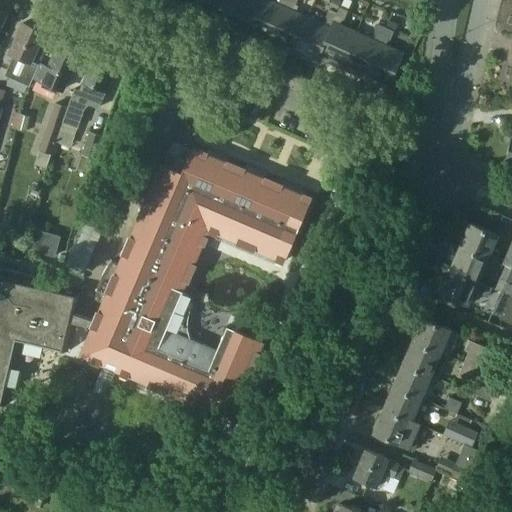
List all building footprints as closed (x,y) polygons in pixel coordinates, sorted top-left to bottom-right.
[(204,0),(197,17),(221,27),(232,0),(204,0)] [(244,38),(247,32),(246,32),(259,2),(254,0),(232,0),(221,27),(244,38)] [(246,32),(247,32),(269,42),(288,0),(280,0),(281,1),(279,4),(269,0),(260,0),(259,2),(246,32)] [(288,0),(269,42),(292,53),(308,17),(291,10),(292,6),(296,4),(297,0),(288,0)] [(340,7),(337,13),(317,57),(318,58),(341,68),(357,32),(340,25),(341,21),(344,19),(348,11),(340,7)] [(0,31),(8,13),(0,9),(0,31)] [(317,57),(337,13),(330,9),(326,18),(327,22),(325,25),(308,17),(292,53),(316,63),(318,58),(317,57)] [(24,23),(11,53),(15,55),(7,75),(31,85),(40,64),(32,61),(44,32),(24,23)] [(341,68),(364,78),(386,28),(379,24),(375,33),(375,37),(374,40),(357,32),(341,68)] [(386,28),(364,78),(388,88),(404,53),(386,45),(387,42),(391,40),(394,31),(386,28)] [(61,40),(50,65),(42,62),(35,77),(64,90),(69,77),(70,77),(81,48),(72,45),(73,42),(66,39),(65,41),(61,40)] [(85,82),(81,92),(76,90),(69,108),(58,140),(71,145),(85,108),(88,105),(101,109),(103,102),(103,101),(106,92),(107,92),(114,75),(112,74),(117,61),(97,52),(84,81),(85,82)] [(58,140),(69,108),(57,103),(41,149),(36,164),(48,168),(53,153),(58,140)] [(17,128),(27,131),(32,117),(22,114),(17,128)] [(83,155),(96,159),(104,136),(91,132),(83,155)] [(96,295),(95,300),(96,300),(96,299),(102,302),(80,355),(231,420),(264,342),(227,326),(217,350),(192,339),(191,337),(188,330),(188,328),(189,320),(189,318),(191,310),(191,308),(190,301),(189,298),(185,292),(183,291),(209,230),(284,262),(312,198),(172,138),(119,263),(112,261),(113,260),(112,260),(109,264),(107,268),(104,272),(102,276),(100,281),(98,286),(97,290),(96,295)] [(9,231),(11,223),(0,220),(0,239),(8,241),(10,231),(9,231)] [(459,246),(488,259),(495,262),(500,251),(493,248),(499,234),(470,222),(459,246)] [(36,228),(30,250),(55,257),(61,235),(36,228)] [(9,243),(25,250),(30,238),(14,231),(9,243)] [(450,269),(479,281),(488,259),(459,246),(450,269)] [(511,283),(511,269),(506,267),(501,279),(511,284),(511,283)] [(442,275),(436,290),(440,292),(469,304),(475,291),(483,295),(487,285),(479,282),(479,281),(450,269),(446,277),(442,275)] [(70,321),(92,326),(95,320),(72,313),(77,293),(0,275),(0,403),(0,402),(15,338),(62,349),(64,350),(70,321)] [(493,311),(504,316),(511,297),(511,295),(496,289),(492,298),(498,301),(493,311)] [(511,297),(504,316),(503,319),(511,323),(511,297)] [(413,340),(441,352),(451,329),(423,317),(413,340)] [(468,339),(464,350),(469,352),(464,362),(477,368),(482,356),(481,356),(486,347),(468,339)] [(448,355),(441,352),(413,340),(403,363),(431,375),(438,360),(445,363),(448,355)] [(472,379),(477,368),(464,362),(459,373),(472,379)] [(431,375),(403,363),(393,386),(421,398),(431,375)] [(421,398),(393,386),(383,409),(412,421),(421,398)] [(445,408),(457,413),(462,402),(450,396),(445,408)] [(420,424),(412,421),(383,409),(373,432),(410,447),(415,449),(419,439),(414,437),(420,424)] [(477,432),(450,420),(444,433),(471,445),(477,432)] [(469,480),(474,469),(475,469),(483,451),(464,443),(456,461),(451,473),(469,480)] [(366,448),(354,475),(381,487),(387,474),(393,477),(399,479),(404,468),(398,465),(399,463),(387,459),(388,458),(366,448)] [(436,469),(414,459),(409,470),(431,480),(436,469)] [(135,508),(143,511),(174,511),(177,507),(142,492),(135,508)] [(89,511),(91,507),(76,501),(72,511),(89,511)]
